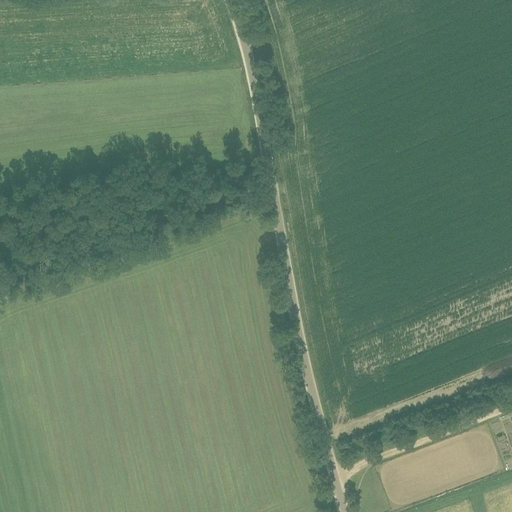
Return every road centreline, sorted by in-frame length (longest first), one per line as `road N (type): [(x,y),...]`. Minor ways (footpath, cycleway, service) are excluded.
road 1 (tertiary): [(343,511),(294,310),(249,65),(228,0)]
road 2 (track): [(0,268),(271,187)]
road 3 (track): [(372,461),(511,406)]
